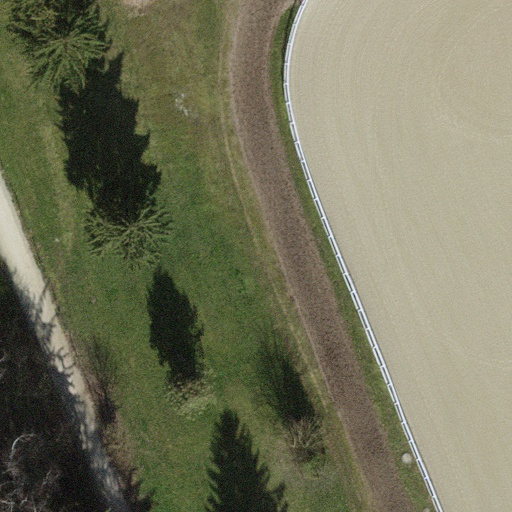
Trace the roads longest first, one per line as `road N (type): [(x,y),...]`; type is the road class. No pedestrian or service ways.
road 1 (track): [(265,0),(252,27),(248,78),(261,154),(402,511)]
road 2 (track): [(114,511),(0,222)]
